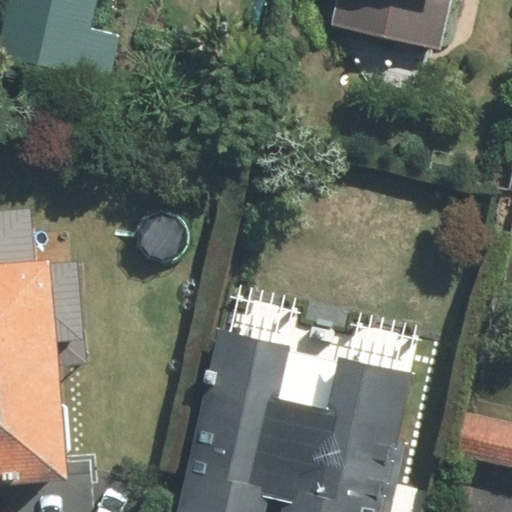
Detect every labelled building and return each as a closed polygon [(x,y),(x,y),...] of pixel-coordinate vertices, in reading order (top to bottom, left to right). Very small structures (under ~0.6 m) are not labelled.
[(98,0),(7,0),(0,29),(0,56),(107,82),(119,35),(91,28),(98,0)] [(322,0),(318,22),(447,51),(458,0),(322,0)] [(0,492),(76,489),(69,345),(93,344),(88,232),(45,234),(44,209),(0,211),(0,492)] [(390,511),(422,378),(346,360),(333,416),(285,405),(298,349),(226,332),(184,511),(277,511),(278,507),(294,511),(293,511),(390,511)] [(511,422),(466,412),(456,454),(511,467),(511,422)]
